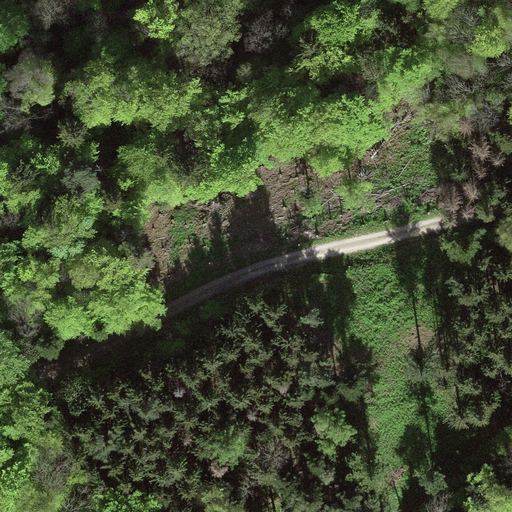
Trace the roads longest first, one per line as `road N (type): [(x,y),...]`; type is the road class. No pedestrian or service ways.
road 1 (track): [(511,207),(238,276),(106,347),(0,386)]
road 2 (track): [(511,414),(405,511)]
